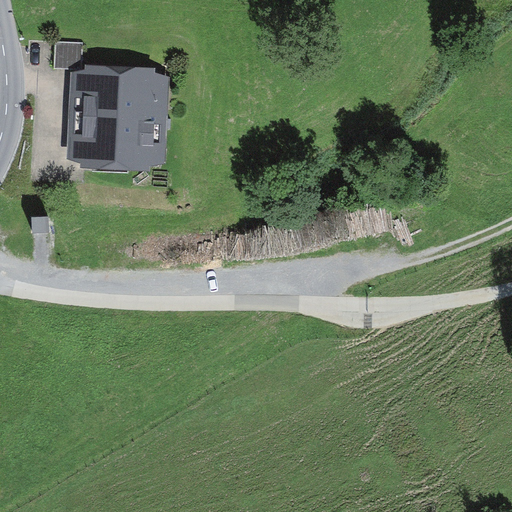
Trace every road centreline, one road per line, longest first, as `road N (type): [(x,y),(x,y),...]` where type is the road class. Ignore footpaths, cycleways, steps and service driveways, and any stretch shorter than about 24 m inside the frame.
road 1 (unclassified): [(0,285),(77,298),(369,312),(511,282)]
road 2 (track): [(292,303),(302,284),(430,256),(511,221)]
